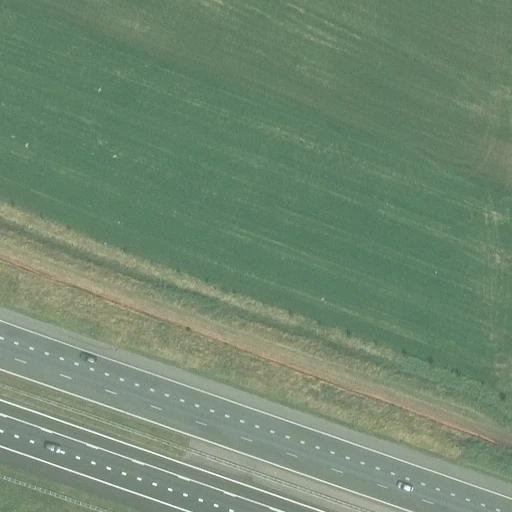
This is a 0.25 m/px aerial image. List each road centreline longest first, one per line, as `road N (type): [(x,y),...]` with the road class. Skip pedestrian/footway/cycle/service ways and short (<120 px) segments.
road 1 (motorway): [(455,511),(0,354)]
road 2 (motorway): [(0,414),(281,511)]
